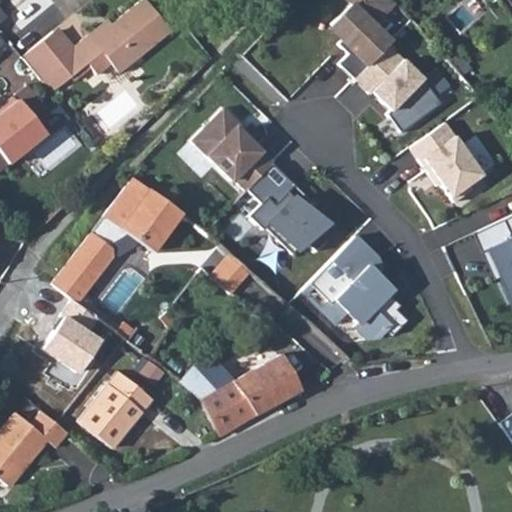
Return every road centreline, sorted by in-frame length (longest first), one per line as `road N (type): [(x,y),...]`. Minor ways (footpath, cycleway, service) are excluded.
road 1 (residential): [(93,511),(174,482),(336,399),(462,368)]
road 2 (residential): [(221,55),(22,269),(0,315)]
road 3 (residential): [(294,115),(399,226),(439,300),(462,368)]
